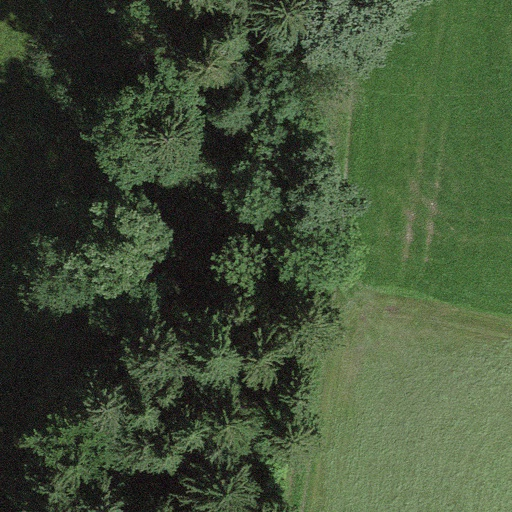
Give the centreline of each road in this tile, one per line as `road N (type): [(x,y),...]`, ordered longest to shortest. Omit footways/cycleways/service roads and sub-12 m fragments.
road 1 (track): [(359,0),(327,331),(298,511)]
road 2 (track): [(347,121),(90,90)]
